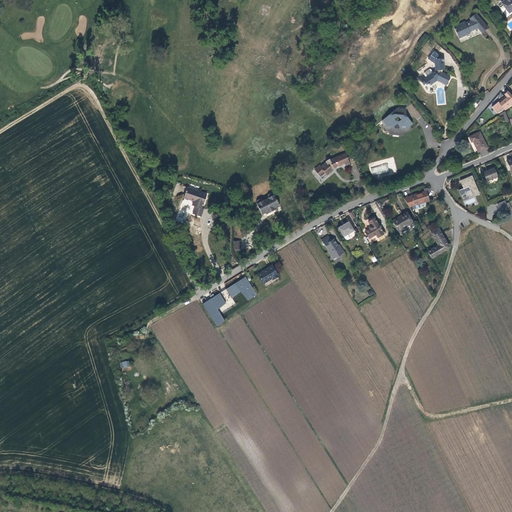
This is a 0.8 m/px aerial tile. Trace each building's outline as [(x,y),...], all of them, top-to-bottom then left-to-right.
[(479,28),(484,34),(490,29),(478,14),(472,19),(474,21),(468,23),(468,22),(456,27),(462,38),(467,36),(467,33),(472,31),(479,28)] [(424,79),(426,83),(427,85),(430,83),(432,85),(439,81),(447,86),(451,79),(442,74),(442,72),(445,69),(445,59),(437,59),(437,71),(436,72),(434,69),(431,69),(425,73),(427,77),(426,77),(424,74),(422,76),(421,74),(419,76),(422,81),(424,79)] [(503,94),(505,96),(506,97),(498,103),(497,102),(491,107),(496,113),(502,108),(504,110),(511,102),(511,97),(507,91),(503,94)] [(406,127),(410,127),(412,125),(405,116),(405,110),(397,109),(381,121),(384,125),(388,124),(392,129),(400,130),(405,126),(406,127)] [(472,141),(477,152),(485,148),(478,133),(468,137),(470,142),(472,141)] [(346,168),(351,166),(346,155),(330,161),(328,160),(326,160),(324,161),(322,163),(322,164),(319,167),(318,169),(322,172),(326,176),(332,171),(331,169),(344,164),(346,168)] [(372,177),(388,174),(386,164),(370,168),(372,177)] [(485,181),(495,177),(491,169),(481,173),(485,181)] [(474,198),(480,195),(472,177),(461,182),(464,190),(460,192),(461,197),(467,195),(466,194),(472,192),(474,198)] [(188,184),(184,193),(190,196),(191,194),(195,196),(192,202),(195,204),(193,211),(200,214),(203,206),(202,206),(207,192),(188,184)] [(401,197),(407,205),(409,204),(411,208),(417,206),(416,202),(426,199),(423,189),(417,191),(416,193),(415,193),(414,192),(409,194),(409,195),(401,197)] [(273,208),(277,206),(272,195),(270,194),(268,194),(266,195),(266,198),(260,201),(257,199),(256,199),(254,201),(253,202),(254,204),(258,213),(261,211),(262,213),(263,215),(274,209),(273,208)] [(506,206),(503,201),(495,204),(498,210),(506,206)] [(398,232),(413,223),(407,212),(402,215),(403,216),(392,222),(398,232)] [(378,237),(383,233),(383,232),(375,217),(374,218),(368,221),(370,225),(369,229),(365,231),(369,238),(376,234),(378,237)] [(341,236),(353,230),(347,220),(336,227),(341,236)] [(427,253),(430,258),(446,248),(443,243),(444,242),(436,230),(431,234),(438,246),(427,253)] [(330,257),(340,251),(336,243),(334,244),(330,237),(328,238),(325,234),(318,238),(330,257)] [(270,267),(256,275),(262,284),(270,279),(271,280),(277,277),(270,267)] [(244,277),(224,289),(229,297),(241,289),(248,300),(255,295),(244,277)] [(241,289),(229,297),(230,299),(240,292),(246,301),(248,300),(241,289)] [(224,304),(218,294),(201,304),(215,327),(223,322),(216,310),(224,304)]
